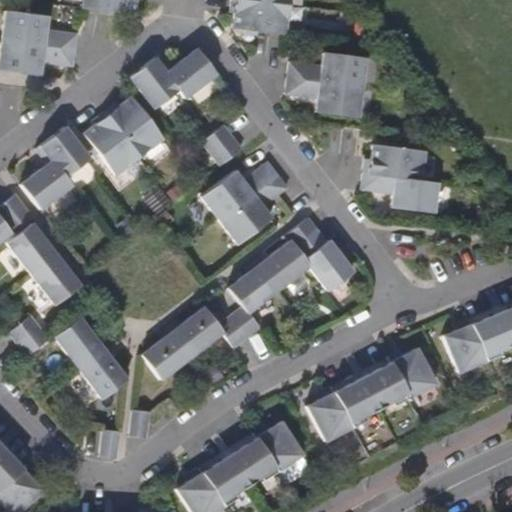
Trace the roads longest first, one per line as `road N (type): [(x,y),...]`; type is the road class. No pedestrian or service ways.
road 1 (residential): [(0,390),(63,459),(116,475),(247,387),(409,304)]
road 2 (residential): [(409,304),(182,12)]
road 3 (residential): [(182,12),(0,155)]
